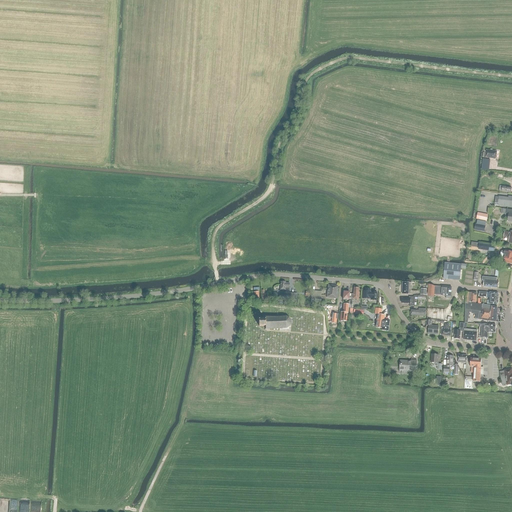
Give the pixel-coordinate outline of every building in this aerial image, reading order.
[(483,152),(483,157),(496,159),(497,151),(486,150),(486,152),(483,152)] [(511,196),(510,197),(510,198),(498,196),(498,197),(495,197),(495,203),(499,204),(498,206),(511,207),(511,196)] [(486,225),(476,223),(475,229),(485,231),(486,225)] [(511,252),(505,251),(504,254),(501,253),(499,258),(504,259),(504,262),(511,263),(511,252)] [(445,263),(443,279),(460,280),(461,264),(445,263)] [(483,286),(498,288),(498,281),(497,281),(497,278),(482,276),(482,280),(484,280),(483,286)] [(278,300),(290,301),(290,300),(293,300),(293,294),(288,294),(288,291),(287,291),(288,288),(288,284),(284,283),(284,282),(280,282),(279,291),(280,291),(280,294),(279,294),(278,300)] [(411,295),(412,283),(402,283),(402,294),(411,295)] [(435,286),(428,284),(427,302),(428,302),(427,319),(444,321),(444,314),(437,313),(438,296),(446,296),(446,299),(451,299),(452,287),(435,286)] [(337,292),(338,286),(328,285),(327,298),(337,299),(338,292),(337,292)] [(349,294),(349,292),(343,291),(342,300),(349,300),(349,298),(352,298),(352,299),(359,299),(359,292),(358,292),(359,288),(354,288),(353,288),(353,294),(349,294)] [(365,291),(362,291),(362,298),(370,299),(370,300),(376,300),(377,292),(370,292),(370,289),(365,289),(365,291)] [(487,292),(486,296),(487,296),(486,297),(490,297),(489,304),(497,304),(498,303),(499,294),(498,293),(490,293),(487,292)] [(476,293),(465,293),(465,302),(469,302),(469,301),(471,301),(471,303),(476,303),(476,293)] [(321,303),(321,295),(311,294),(311,303),(321,303)] [(406,299),(402,299),(402,303),(410,304),(409,307),(414,306),(415,297),(409,297),(409,299),(406,298),(406,299)] [(490,321),(496,321),(498,308),(497,307),(497,306),(492,305),(483,305),(476,304),(476,303),(471,303),(471,301),(469,301),(469,302),(465,302),(465,307),(465,309),(479,311),(478,319),(490,321)] [(348,313),(349,304),(343,304),(343,312),(341,312),(340,321),(346,321),(347,313),(348,313)] [(380,315),(381,309),(374,308),(373,314),(377,315),(375,327),(381,328),(381,330),(388,331),(389,320),(383,320),(384,315),(380,315)] [(279,328),(285,328),(286,328),(287,327),(288,327),(288,326),(289,326),(290,325),(290,324),(290,323),(290,322),(290,321),(290,320),(290,319),(289,319),(289,318),(288,318),(288,317),(287,317),(286,317),(285,317),(285,316),(284,316),(265,317),(265,319),(260,318),(261,320),(259,320),(259,323),(259,326),(265,326),(266,328),(266,329),(268,329),(269,329),(279,328)] [(427,321),(427,327),(429,327),(428,335),(438,335),(439,327),(431,327),(431,321),(427,321)] [(463,332),(465,323),(460,323),(460,329),(457,329),(457,330),(454,330),(453,334),(455,334),(454,338),(460,339),(461,332),(463,332)] [(444,328),(442,328),(441,336),(450,337),(451,329),(449,328),(449,325),(445,324),(444,328)] [(481,324),(481,337),(487,337),(488,333),(495,333),(495,324),(481,324)] [(464,329),(463,339),(476,340),(477,330),(464,329)] [(438,364),(438,355),(432,355),(431,363),(435,363),(435,365),(437,366),(437,369),(441,369),(442,364),(438,364)] [(466,364),(466,356),(458,355),(458,363),(466,364)] [(443,373),(449,374),(450,366),(453,366),(453,356),(447,356),(446,367),(444,367),(443,373)] [(474,373),(473,382),(480,382),(480,375),(482,375),(482,373),(483,374),(483,372),(482,372),(483,368),(481,367),(481,359),(471,359),(470,367),(471,367),(471,373),(474,373)] [(411,361),(400,360),(400,370),(416,371),(417,360),(411,360),(411,361)] [(511,371),(511,369),(504,370),(505,372),(500,373),(501,380),(503,380),(503,385),(507,384),(507,385),(511,383),(511,371)]
